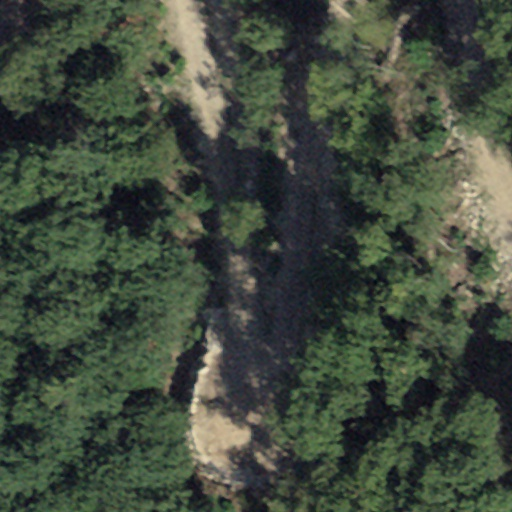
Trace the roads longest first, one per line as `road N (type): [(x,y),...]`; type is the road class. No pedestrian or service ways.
road 1 (track): [(193,0),(229,382),(236,399),(252,406),(277,385),(300,207),(349,0)]
road 2 (track): [(488,0),(487,59),(511,184)]
